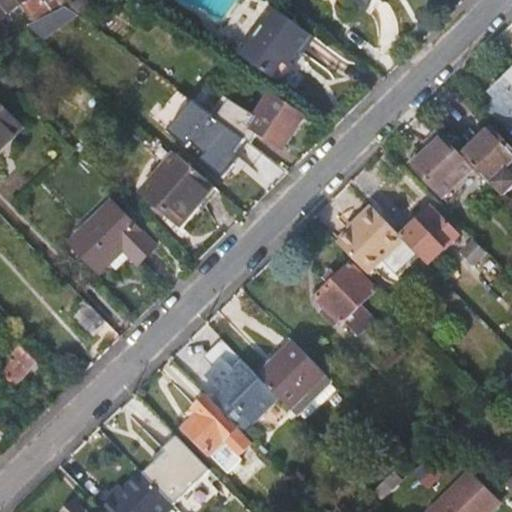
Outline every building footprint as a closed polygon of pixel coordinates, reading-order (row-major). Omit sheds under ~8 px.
[(38,0),(0,0),(0,11),(15,2),(32,22),(49,14),(38,0)] [(74,14),(102,0),(76,0),(73,2),(64,6),(74,14)] [(352,0),(367,12),(376,0),(380,0),(381,0),(352,0)] [(296,67),(291,65),(288,60),(295,50),(300,54),(311,37),(272,8),(261,22),(265,26),(255,38),(251,35),(236,53),(280,88),(296,67)] [(56,12),(39,19),(45,34),(62,27),(56,12)] [(291,65),(300,54),(295,50),(288,60),(291,65)] [(499,101),(489,111),(510,133),(511,131),(511,114),(509,112),(511,108),(511,71),(491,92),(499,101)] [(230,100),(203,80),(190,99),(206,110),(214,116),(224,101),(227,104),(230,100)] [(169,125),(193,104),(182,92),(158,113),(169,125)] [(283,147),(304,115),(271,93),(250,125),(283,147)] [(0,145),(23,123),(0,100),(0,145)] [(224,101),(214,116),(231,129),(233,130),(243,116),(227,104),(224,101)] [(229,134),(231,129),(214,116),(206,110),(192,129),(199,134),(194,143),(203,150),(199,157),(235,184),(256,153),(229,134)] [(0,152),(26,127),(23,123),(0,145),(0,152)] [(511,149),(491,128),(462,155),(472,165),(491,184),(504,197),(511,188),(511,149)] [(441,194),(472,165),(462,155),(457,150),(455,150),(442,136),(413,165),(441,194)] [(88,139),(78,149),(90,160),(100,149),(88,139)] [(187,201),(207,179),(172,150),(140,188),(177,221),(191,205),(187,201)] [(156,247),(113,203),(72,243),(101,273),(125,251),(138,265),(156,247)] [(382,220),(372,211),(346,236),(367,257),(388,236),(378,224),(382,220)] [(424,227),(416,219),(401,234),(429,263),(459,234),(439,213),(424,227)] [(472,264),(486,251),(474,239),(461,252),(472,264)] [(378,290),(351,263),(315,297),(325,308),(320,313),(335,328),(340,323),(343,325),(346,322),(359,337),(376,320),(362,306),(378,290)] [(89,332),(105,318),(87,300),(72,314),(89,332)] [(46,351),(23,328),(8,343),(11,348),(0,359),(0,366),(15,383),(46,351)] [(276,361),(260,377),(281,398),(293,410),(328,375),(291,337),(272,356),(276,361)] [(210,376),(227,394),(254,423),(281,398),(260,377),(222,339),(204,357),(216,370),(210,376)] [(216,404),(244,433),(254,423),(227,394),(216,404)] [(216,404),(208,396),(186,416),(192,423),(186,428),(213,456),(215,454),(233,473),(246,460),(242,457),(256,444),(250,439),(244,433),(216,404)] [(451,430),(455,425),(447,416),(442,420),(451,430)] [(144,473),(175,504),(212,468),(178,434),(164,448),(166,451),(144,473)] [(425,480),(414,469),(382,500),(392,511),(425,480)] [(104,511),(167,511),(175,504),(144,473),(141,471),(123,489),(115,497),(112,493),(108,490),(95,503),(104,511)] [(492,511),(502,503),(471,472),(448,495),(447,496),(463,511),(492,511)] [(115,497),(123,489),(120,486),(112,493),(115,497)] [(448,495),(446,493),(427,511),(463,511),(447,496),(448,495)] [(88,511),(80,503),(69,511),(88,511)]
